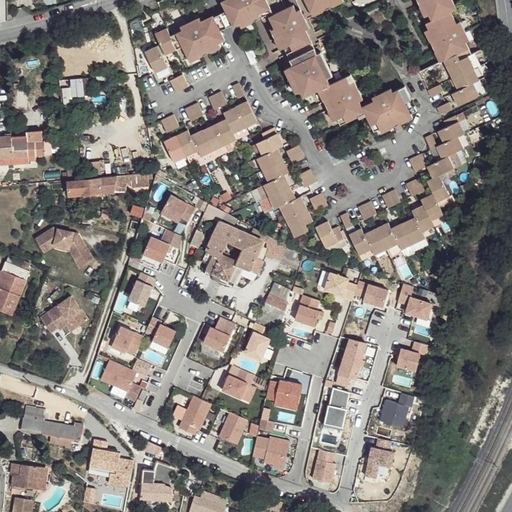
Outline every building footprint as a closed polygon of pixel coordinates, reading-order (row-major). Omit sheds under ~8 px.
[(224,4),(236,30),(243,27),(244,31),(263,22),(269,18),(275,15),(272,10),(267,0),(232,0),(230,2),(224,4)] [(267,0),(272,10),(278,7),(274,0),(267,0)] [(297,0),(305,15),(312,12),(315,18),(320,15),(346,2),(344,0),(297,0)] [(416,0),(426,19),(432,16),(435,21),(454,13),(458,10),(460,9),(455,0),(416,0)] [(455,0),(460,9),(464,7),(459,0),(455,0)] [(274,40),(279,51),(285,49),(288,55),(312,42),(307,32),(311,29),(305,17),(299,20),(293,6),(286,9),(285,4),(278,7),(272,10),(275,15),(269,18),(271,24),(265,27),(272,41),(274,40)] [(454,13),(460,23),(464,22),(458,10),(454,13)] [(305,15),(308,21),(315,18),(312,12),(305,15)] [(423,28),(440,63),(447,60),(457,55),(460,60),(470,56),(474,54),(470,43),(473,41),(464,22),(460,23),(454,13),(435,21),(429,25),(423,28)] [(213,14),(201,20),(200,17),(181,26),(182,29),(171,34),(177,47),(183,59),(189,56),(192,62),(222,47),(220,44),(226,41),(213,14)] [(426,19),(429,25),(435,21),(432,16),(426,19)] [(157,35),(165,53),(177,47),(171,34),(168,28),(157,35)] [(470,43),(474,54),(478,52),(473,41),(470,43)] [(314,48),(317,54),(323,51),(321,45),(314,48)] [(146,52),(156,72),(168,66),(159,46),(146,52)] [(287,69),(299,94),(306,90),(309,96),(320,91),(332,84),(330,80),(336,77),(323,51),(317,54),(314,48),(290,60),(293,66),(287,69)] [(447,60),(456,78),(476,68),(470,56),(460,60),(457,55),(447,60)] [(284,64),(287,69),(293,66),(290,60),(284,64)] [(456,78),(461,90),(475,84),(481,80),(476,68),(456,78)] [(183,73),(177,76),(183,90),(190,87),(183,73)] [(171,82),(177,93),(183,90),(177,76),(171,79),(171,82)] [(320,91),(335,121),(342,117),(345,123),(356,118),(359,124),(372,118),(367,108),(363,100),(353,81),(350,76),(338,81),(332,84),(320,91)] [(90,97),(89,78),(70,80),(71,88),(62,89),(63,107),(73,107),(72,98),(90,97)] [(357,80),(353,81),(363,100),(366,98),(357,80)] [(233,86),(239,99),(246,96),(239,83),(233,86)] [(430,90),(433,96),(445,89),(443,84),(430,90)] [(456,93),(461,105),(480,95),(475,84),(461,90),(456,93)] [(372,118),(379,132),(385,129),(387,135),(418,119),(410,103),(414,101),(408,87),(398,93),(397,88),(377,98),(378,102),(367,108),(372,118)] [(299,94),(302,100),(309,96),(306,90),(299,94)] [(216,94),(222,107),(227,105),(222,91),(216,94)] [(210,97),(215,110),(222,107),(216,94),(210,97)] [(410,103),(418,119),(422,118),(414,101),(410,103)] [(238,107),(247,127),(258,122),(249,102),(238,107)] [(439,108),(442,114),(455,107),(453,102),(439,108)] [(193,106),(199,118),(204,116),(199,103),(193,106)] [(186,109),(191,122),(199,118),(193,106),(186,109)] [(228,120),(235,133),(247,127),(238,107),(225,113),(228,120)] [(170,117),(175,130),(180,127),(175,115),(170,117)] [(446,121),(449,127),(462,121),(459,115),(446,121)] [(162,120),(168,133),(175,130),(170,117),(162,120)] [(216,126),(225,144),(228,151),(240,146),(235,133),(228,120),(216,126)] [(442,131),(448,143),(459,138),(467,133),(462,121),(449,127),(442,131)] [(205,131),(214,149),(225,144),(216,126),(205,131)] [(264,133),(267,140),(279,134),(275,127),(264,133)] [(379,132),(382,137),(387,135),(385,129),(379,132)] [(178,136),(187,155),(199,149),(193,136),(190,130),(178,136)] [(0,135),(0,155),(50,154),(50,145),(50,143),(42,143),(42,131),(27,131),(26,135),(0,135)] [(199,149),(202,155),(214,149),(205,131),(193,136),(199,149)] [(259,144),(265,155),(278,149),(284,146),(279,134),(267,140),(259,144)] [(427,138),(433,150),(439,147),(434,135),(427,138)] [(166,142),(174,161),(187,155),(178,136),(166,142)] [(439,147),(443,158),(448,156),(464,148),(459,138),(448,143),(439,147)] [(288,152),(291,158),(304,152),(301,146),(288,152)] [(260,158),(265,170),(284,161),(278,149),(265,155),(260,158)] [(291,158),(293,164),(307,158),(304,152),(291,158)] [(419,157),(424,169),(430,165),(425,154),(419,157)] [(430,165),(436,177),(442,175),(454,169),(448,156),(443,158),(430,165)] [(412,160),(418,171),(424,169),(419,157),(412,160)] [(265,170),(271,182),(284,176),(290,173),(284,161),(265,170)] [(300,177),(302,182),(315,175),(313,171),(300,177)] [(67,173),(68,180),(80,180),(80,172),(67,173)] [(116,175),(114,190),(125,189),(124,181),(124,179),(124,174),(116,175)] [(100,177),(102,191),(114,190),(116,175),(100,177)] [(302,182),(305,189),(319,182),(315,175),(302,182)] [(436,194),(440,202),(452,196),(442,175),(436,177),(429,181),(433,188),(436,194)] [(264,185),(270,197),(289,188),(284,176),(271,182),(264,185)] [(68,180),(70,195),(102,191),(100,177),(80,180),(68,180)] [(415,182),(421,194),(427,191),(421,179),(415,182)] [(409,184),(415,197),(421,194),(415,182),(409,184)] [(270,197),(275,209),(283,205),(294,199),(289,188),(270,197)] [(391,193),(397,206),(403,202),(397,190),(391,193)] [(384,196),(390,209),(397,206),(391,193),(384,196)] [(197,208),(172,194),(163,211),(180,221),(182,217),(189,221),(197,208)] [(310,201),(313,206),(327,199),(324,194),(310,201)] [(427,207),(433,219),(445,214),(440,202),(436,194),(424,200),(427,207)] [(283,205),(288,218),(306,209),(301,197),(294,199),(283,205)] [(313,206),(316,213),(330,206),(327,199),(313,206)] [(368,204),(374,217),(380,214),(374,201),(368,204)] [(209,206),(206,212),(210,213),(214,205),(210,203),(209,206)] [(361,207),(367,220),(374,217),(368,204),(361,207)] [(210,213),(209,215),(216,218),(219,213),(221,209),(214,205),(210,213)] [(133,206),(132,212),(142,214),(143,208),(133,206)] [(418,218),(424,232),(436,226),(433,219),(427,207),(415,212),(418,218)] [(288,218),(294,231),(307,225),(313,222),(306,209),(288,218)] [(238,218),(226,212),(222,222),(234,228),(238,218)] [(343,216),(350,229),(355,226),(348,213),(343,216)] [(95,217),(93,230),(118,234),(121,233),(122,221),(95,217)] [(406,224),(415,244),(427,238),(424,232),(418,218),(406,224)] [(220,222),(206,251),(212,254),(209,263),(204,274),(212,277),(213,274),(218,276),(227,281),(226,284),(233,288),(243,267),(251,270),(255,261),(264,241),(253,236),(243,232),(237,229),(234,228),(222,222),(220,222)] [(318,229),(321,236),(333,230),(330,223),(318,229)] [(379,229),(389,248),(400,243),(394,229),(391,224),(379,229)] [(400,243),(404,249),(415,244),(406,224),(394,229),(400,243)] [(294,231),(297,236),(309,231),(307,225),(294,231)] [(58,227),(39,236),(45,247),(54,242),(79,250),(83,258),(78,260),(82,268),(96,261),(82,234),(58,227)] [(321,236),(327,248),(346,239),(340,227),(333,230),(321,236)] [(270,236),(257,229),(253,236),(264,241),(266,242),(270,236)] [(373,249),(377,255),(389,248),(379,229),(367,235),(373,249)] [(353,235),(361,254),(373,249),(367,235),(364,230),(353,235)] [(196,233),(191,245),(198,248),(203,236),(196,233)] [(171,245),(151,236),(144,253),(163,261),(171,245)] [(266,242),(264,245),(275,250),(279,241),(270,236),(266,242)] [(279,241),(275,250),(284,255),(289,246),(279,241)] [(54,242),(45,247),(47,250),(56,245),(73,250),(78,260),(83,258),(79,250),(54,242)] [(284,255),(283,258),(289,261),(295,250),(289,246),(284,255)] [(295,250),(289,261),(294,264),(299,265),(302,254),(295,250)] [(212,254),(206,251),(202,261),(209,263),(212,254)] [(260,263),(255,272),(259,273),(264,261),(257,258),(255,261),(260,263)] [(0,276),(0,305),(13,311),(31,267),(7,259),(0,276)] [(255,261),(251,270),(255,272),(260,263),(255,261)] [(329,271),(323,288),(335,292),(341,294),(341,296),(350,299),(353,293),(355,284),(346,281),(347,277),(329,271)] [(157,279),(141,272),(129,299),(145,306),(157,279)] [(362,296),(361,299),(381,306),(387,289),(357,280),(355,284),(353,293),(362,296)] [(398,300),(408,303),(406,310),(427,317),(432,302),(411,295),(414,285),(404,282),(398,300)] [(320,300),(303,295),(295,319),(315,326),(320,311),(317,310),(320,300)] [(71,296),(39,316),(49,331),(56,326),(70,318),(76,327),(87,320),(71,296)] [(271,296),(268,305),(276,308),(285,312),(287,303),(271,296)] [(276,308),(273,315),(282,320),(285,312),(276,308)] [(264,312),(263,315),(281,324),(282,320),(273,315),(264,312)] [(215,329),(210,326),(204,342),(223,351),(230,336),(235,324),(220,317),(215,329)] [(70,318),(56,326),(57,329),(65,324),(69,331),(76,327),(70,318)] [(176,331),(160,323),(153,340),(169,347),(176,331)] [(255,323),(247,340),(250,341),(244,353),(260,360),(269,339),(268,339),(272,330),(255,323)] [(143,336),(121,325),(113,342),(127,348),(126,349),(136,354),(143,336)] [(349,338),(339,374),(347,376),(358,378),(366,342),(355,340),(349,338)] [(415,340),(412,349),(401,346),(396,365),(418,370),(423,353),(428,355),(431,344),(415,340)] [(127,348),(113,342),(110,350),(118,354),(120,351),(125,353),(126,349),(127,348)] [(151,364),(137,358),(132,369),(137,371),(146,376),(151,364)] [(132,369),(110,359),(101,379),(128,391),(125,396),(135,401),(141,387),(132,383),(137,371),(132,369)] [(255,375),(241,369),(234,365),(229,374),(222,390),(241,398),(250,402),(256,387),(251,384),(255,375)] [(339,374),(337,380),(346,382),(347,376),(339,374)] [(278,382),(268,380),(264,398),(273,401),(272,407),(294,412),(300,385),(278,380),(278,382)] [(349,392),(332,386),(328,402),(327,402),(322,420),(340,425),(345,407),(349,392)] [(147,391),(142,389),(138,398),(143,400),(147,391)] [(401,391),(398,401),(385,398),(379,419),(402,426),(408,405),(411,405),(414,395),(401,391)] [(211,404),(194,395),(179,427),(194,434),(198,427),(200,428),(211,404)] [(143,401),(137,399),(133,408),(139,410),(143,401)] [(27,406),(23,430),(53,436),(71,440),(71,439),(73,426),(45,420),(47,410),(27,406)] [(246,419),(221,408),(213,425),(220,428),(217,435),(235,443),(246,419)] [(272,421),(259,418),(257,427),(270,431),(272,421)] [(73,426),(71,439),(82,440),(84,424),(74,422),(73,426)] [(268,438),(255,435),(252,455),(264,458),(263,461),(272,463),(271,465),(283,467),(288,440),(268,435),(268,438)] [(53,436),(52,443),(70,446),(71,440),(53,436)] [(377,437),(375,447),(371,446),(364,475),(375,477),(378,463),(389,466),(392,451),(388,450),(391,440),(377,437)] [(333,452),(320,449),(313,478),(331,482),(335,463),(332,462),(333,452)] [(143,469),(141,496),(151,498),(173,499),(174,487),(170,485),(166,484),(171,466),(157,460),(154,470),(143,469)] [(20,464),(19,475),(33,477),(36,478),(35,480),(33,479),(32,487),(36,488),(37,478),(42,479),(44,466),(20,464)] [(171,466),(166,484),(170,485),(176,468),(171,466)] [(12,474),(11,485),(32,488),(32,487),(33,479),(33,477),(19,475),(12,474)] [(195,495),(189,511),(211,511),(212,511),(215,511),(225,511),(226,508),(195,495)] [(141,496),(139,505),(150,506),(151,498),(141,496)] [(270,498),(267,509),(274,511),(280,511),(284,503),(270,498)] [(16,499),(13,511),(30,511),(33,502),(16,499)]
